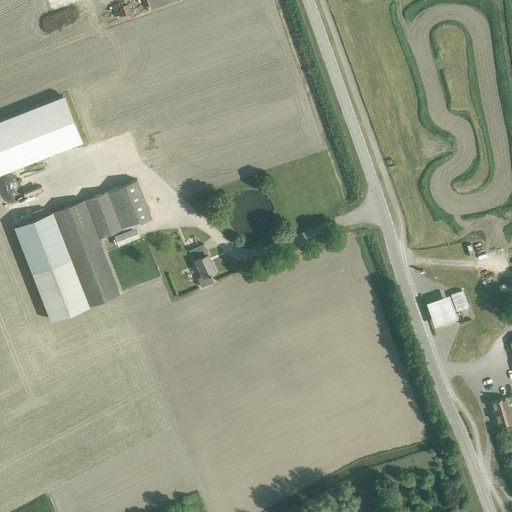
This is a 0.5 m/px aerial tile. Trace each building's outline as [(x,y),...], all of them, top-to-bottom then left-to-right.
[(63,96),(0,120),(0,173),(81,142),(63,96)] [(15,226),(33,273),(51,319),(120,293),(99,238),(152,217),(137,179),(54,211),(15,226)] [(125,232),(115,236),(118,245),(139,237),(136,228),(125,232)] [(209,274),(215,271),(203,243),(189,250),(193,260),(196,259),(202,275),(197,277),(200,284),(211,280),(208,273),(209,273),(209,274)] [(468,307),(462,290),(451,294),(457,311),(468,307)] [(449,293),(425,301),(433,324),(457,316),(449,293)] [(511,394),(491,401),(499,426),(511,421),(511,394)]
